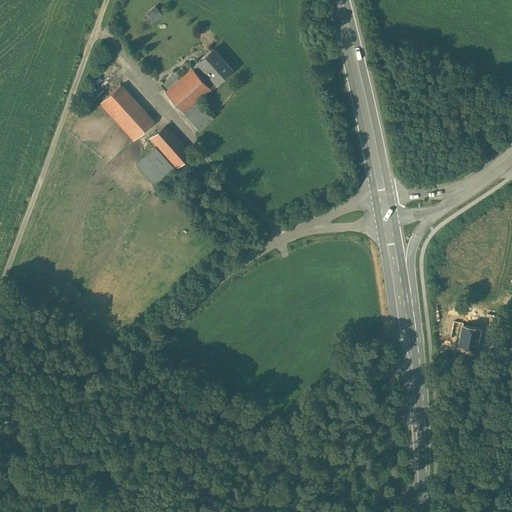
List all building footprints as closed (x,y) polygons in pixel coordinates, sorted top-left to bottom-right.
[(146,13),(154,22),(163,14),(155,5),(146,13)] [(198,62),(216,82),(217,82),(223,75),(224,76),(231,69),(212,49),(198,62)] [(191,68),(191,69),(191,68),(209,88),(216,82),(198,62),(191,68)] [(191,69),(165,92),(183,112),(197,99),(209,88),(191,68),(191,69)] [(153,122),(120,85),(100,102),(134,139),(153,122)] [(213,117),(197,99),(183,112),(199,130),(213,117)] [(189,154),(163,126),(149,138),(175,166),(189,154)] [(175,169),(154,146),(142,157),(135,163),(156,186),(175,169)] [(436,283),(450,283),(450,270),(436,270),(436,283)] [(463,323),(454,321),(450,337),(459,339),(458,345),(476,349),(480,329),(462,325),(463,323)]
